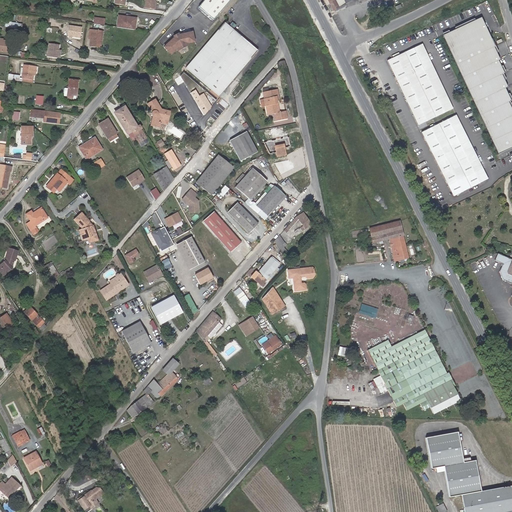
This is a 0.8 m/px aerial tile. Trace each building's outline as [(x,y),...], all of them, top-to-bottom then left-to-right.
[(145,0),(144,8),(154,9),(155,0),(145,0)] [(213,20),(230,0),(204,0),(198,7),(213,20)] [(346,4),(343,0),(327,0),(333,11),(346,4)] [(134,30),(136,18),(119,16),(117,27),(134,30)] [(443,35),(498,154),(511,147),(511,117),(511,116),(511,115),(511,110),(508,102),(511,101),(505,88),(507,87),(501,74),(504,73),(498,60),(500,60),(494,47),(495,46),(481,17),(443,35)] [(219,96),(258,50),(233,29),(229,26),(224,22),(186,68),(219,96)] [(80,38),(82,27),(68,25),(67,36),(69,36),(72,37),(80,38)] [(100,40),(101,31),(89,30),(88,38),(90,39),(89,45),(101,47),(102,40),(100,40)] [(194,42),(192,32),(179,35),(176,35),(174,37),(164,47),(171,54),(176,49),(177,50),(188,45),(188,43),(194,42)] [(0,51),(7,52),(9,41),(2,40),(3,39),(0,38),(0,51)] [(58,50),(59,45),(48,43),(47,56),(57,58),(58,50)] [(392,58),(386,61),(418,125),(452,109),(421,44),(399,55),(398,53),(391,56),(392,58)] [(33,75),(34,67),(23,65),(22,76),(22,77),(32,79),(33,75)] [(32,79),(22,77),(22,76),(9,74),(8,79),(32,82),(32,79)] [(76,96),(78,80),(69,79),(68,88),(67,96),(67,98),(73,99),(73,95),(76,96)] [(279,112),(277,100),(279,99),(277,89),(263,92),(264,99),(265,106),(267,115),(274,113),(276,121),(287,119),(285,111),(279,112)] [(168,121),(170,111),(161,109),(155,99),(147,104),(152,112),(151,112),(151,113),(151,114),(151,115),(152,116),(153,116),(150,126),(160,128),(161,123),(158,123),(159,119),(168,121)] [(136,127),(124,107),(115,113),(128,133),(131,131),(134,129),(136,131),(141,128),(139,125),(136,127)] [(60,112),(33,109),(33,117),(44,118),(44,121),(58,123),(60,112)] [(421,132),(453,196),(488,179),(455,115),(433,126),(432,124),(429,126),(430,127),(421,132)] [(116,133),(107,119),(99,124),(108,138),(116,133)] [(32,137),(32,132),(32,126),(21,127),(21,144),(32,144),(32,137)] [(149,142),(141,128),(136,131),(134,129),(131,131),(141,147),(149,142)] [(257,152),(246,131),(229,140),(240,161),(257,152)] [(96,139),(94,137),(84,144),(85,146),(96,139)] [(86,160),(102,150),(96,139),(85,146),(84,144),(80,146),(86,155),(84,157),(86,160)] [(285,155),(283,144),(275,146),(277,156),(285,155)] [(179,162),(173,153),(166,157),(171,166),(172,166),(179,162)] [(226,176),(233,167),(218,155),(196,183),(211,195),(223,180),(226,176)] [(96,170),(104,165),(100,159),(92,164),(96,170)] [(0,186),(6,188),(10,171),(11,171),(11,167),(0,164),(0,186)] [(173,179),(166,167),(162,169),(170,182),(173,179)] [(267,181),(252,168),(245,175),(238,183),(235,187),(250,200),(267,181)] [(67,180),(70,177),(60,169),(45,186),(54,193),(56,190),(66,179),(67,180)] [(126,177),(132,187),(144,179),(138,169),(126,177)] [(170,182),(162,169),(154,175),(163,191),(170,182)] [(238,183),(245,175),(243,174),(236,182),(238,183)] [(59,192),(67,183),(69,185),(74,180),(70,177),(67,180),(66,179),(56,190),(59,192)] [(223,195),(229,188),(226,185),(219,192),(223,195)] [(272,208),(284,195),(274,186),(267,194),(256,206),(266,215),(272,208)] [(160,194),(156,188),(150,192),(155,200),(160,194)] [(191,189),(182,199),(188,205),(189,212),(199,211),(198,201),(194,198),(197,195),(191,189)] [(256,206),(267,194),(265,192),(254,204),(256,206)] [(274,210),(286,196),(284,195),(272,208),(274,210)] [(258,224),(237,203),(227,212),(249,233),(258,224)] [(47,218),(41,208),(32,213),(31,211),(26,214),(31,221),(27,224),(31,230),(35,227),(34,226),(35,226),(47,218)] [(241,243),(213,211),(203,221),(212,231),(218,238),(230,252),(241,243)] [(89,221),(90,221),(81,212),(73,219),(82,229),(83,234),(80,235),(82,240),(87,238),(92,237),(92,236),(96,234),(93,225),(91,226),(88,222),(89,221)] [(181,219),(177,213),(164,219),(168,227),(172,225),(171,224),(181,219)] [(311,225),(303,213),(295,217),(285,229),(287,231),(298,219),(303,226),(300,228),(302,231),(311,225)] [(408,258),(399,221),(385,225),(388,239),(389,239),(394,261),(399,260),(404,259),(408,258)] [(388,239),(385,225),(380,226),(382,234),(381,235),(383,240),(388,239)] [(382,234),(380,226),(369,229),(373,243),(383,240),(381,235),(382,234)] [(160,231),(153,235),(160,249),(168,245),(160,231)] [(98,240),(96,234),(92,236),(92,237),(87,238),(89,243),(98,240)] [(282,245),(284,243),(279,236),(274,241),(276,244),(279,250),(282,254),(286,251),(282,245)] [(191,237),(178,244),(192,269),(204,262),(191,237)] [(15,261),(18,251),(9,248),(4,261),(0,264),(0,267),(5,274),(12,268),(11,267),(12,266),(14,260),(15,261)] [(138,254),(136,249),(125,255),(129,264),(133,262),(132,258),(138,254)] [(511,259),(497,253),(494,260),(502,264),(499,271),(503,280),(511,283),(511,293),(511,296),(511,295),(511,259)] [(268,277),(279,264),(270,257),(257,273),(255,271),(251,277),(261,285),(265,281),(268,277)] [(168,258),(162,261),(165,266),(171,263),(168,258)] [(59,275),(51,262),(49,264),(57,276),(59,275)] [(57,276),(49,264),(44,267),(52,279),(57,276)] [(157,266),(144,273),(148,279),(156,275),(158,278),(162,275),(157,266)] [(293,278),(294,291),(306,290),(305,284),(304,283),(301,284),(300,279),(301,277),(304,276),(307,278),(312,278),(314,275),(313,268),(312,267),(288,270),(288,276),(292,276),(293,278)] [(213,277),(208,268),(195,275),(200,284),(213,277)] [(119,291),(128,285),(120,274),(115,278),(116,280),(111,283),(100,291),(106,300),(117,292),(116,291),(118,289),(119,291)] [(285,306),(272,287),(262,299),(272,314),(285,306)] [(182,298),(190,314),(197,311),(188,294),(182,298)] [(174,296),(151,308),(154,313),(176,301),(174,296)] [(154,313),(160,324),(183,312),(176,301),(154,313)] [(377,309),(364,306),(362,313),(375,316),(377,309)] [(38,318),(36,316),(37,315),(31,308),(26,312),(25,311),(24,312),(42,331),(46,327),(43,323),(44,322),(39,317),(38,318)] [(207,335),(219,321),(221,319),(218,317),(219,317),(213,312),(196,331),(204,342),(212,354),(214,352),(213,350),(210,346),(206,341),(205,338),(207,335)] [(258,328),(252,317),(243,323),(244,324),(240,326),(246,336),(258,328)] [(210,338),(222,324),(219,321),(207,335),(210,337),(210,338)] [(124,336),(141,326),(139,322),(122,331),(124,336)] [(148,339),(141,326),(124,336),(131,349),(148,339)] [(446,373),(425,330),(391,347),(388,340),(367,350),(380,375),(384,383),(397,407),(403,404),(406,410),(420,404),(423,410),(430,407),(433,414),(460,400),(453,387),(446,373)] [(268,353),(281,344),(275,336),(262,344),(268,353)] [(133,353),(151,344),(148,339),(131,349),(133,353)] [(266,360),(286,346),(285,345),(270,355),(269,354),(265,357),(266,360)] [(338,354),(346,355),(347,347),(340,346),(338,354)] [(160,396),(178,379),(171,372),(178,364),(172,359),(163,370),(168,374),(157,384),(153,380),(147,387),(151,391),(154,389),(160,396)] [(455,386),(449,372),(446,373),(453,387),(455,386)] [(384,383),(380,375),(373,379),(377,387),(384,383)] [(151,391),(147,387),(143,391),(146,394),(147,395),(148,395),(151,392),(151,391)] [(160,396),(154,389),(151,391),(151,392),(157,398),(160,396)] [(143,409),(153,402),(148,395),(147,395),(146,394),(137,401),(143,409)] [(143,409),(137,401),(131,406),(137,414),(143,409)] [(137,414),(131,406),(127,411),(132,417),(137,414)] [(29,440),(24,430),(21,432),(26,442),(29,440)] [(26,442),(21,432),(20,431),(12,436),(18,446),(26,442)] [(511,511),(511,493),(510,485),(481,491),(475,460),(470,461),(463,462),(462,459),(457,432),(425,437),(431,468),(443,466),(449,497),(461,495),(464,511),(511,511)] [(41,462),(35,452),(23,458),(30,470),(35,467),(35,466),(41,462)] [(16,462),(12,455),(7,460),(10,467),(16,462)] [(0,490),(8,498),(20,485),(11,477),(5,484),(2,481),(0,482),(0,490)] [(96,498),(98,496),(100,496),(103,494),(100,488),(96,488),(92,491),(91,490),(84,496),(83,495),(78,499),(78,500),(79,502),(79,504),(84,511),(86,511),(95,506),(96,499),(96,498)]
